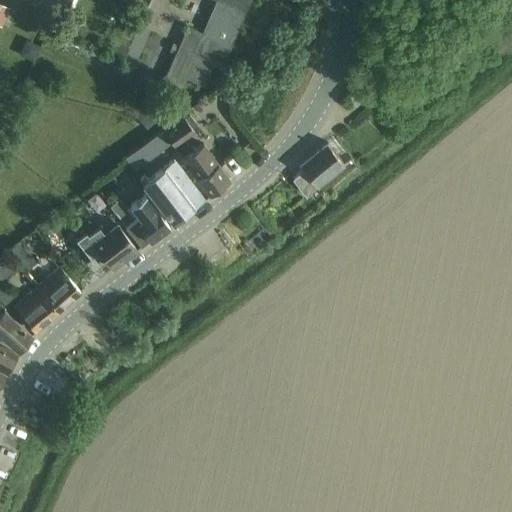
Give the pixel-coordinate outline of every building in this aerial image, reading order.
[(170,66),(163,84),(181,92),(187,78),(203,84),(204,81),(215,59),(222,62),(250,0),(217,0),(203,33),(194,28),(187,26),(178,46),(169,66),(170,66)] [(0,3),(0,24),(2,26),(9,8),(0,3)] [(353,127),(369,114),(361,103),(344,116),(353,127)] [(187,113),(163,131),(181,155),(191,147),(184,138),(198,127),(187,113)] [(344,161),(327,141),(300,164),(304,169),(293,178),(306,193),(344,161)] [(230,182),(205,148),(202,144),(195,150),(183,159),(211,196),(230,182)] [(205,200),(174,159),(154,174),(147,179),(143,173),(139,176),(174,223),(205,200)] [(146,194),(131,205),(127,208),(120,199),(110,206),(126,227),(141,247),(150,240),(151,241),(170,226),(146,194)] [(79,239),(77,240),(92,259),(93,258),(101,252),(104,256),(113,268),(138,250),(126,234),(118,223),(105,233),(100,226),(88,234),(87,233),(79,239)] [(33,267),(14,245),(7,251),(26,273),(33,267)] [(36,286),(59,312),(81,292),(59,266),(36,286)] [(4,282),(0,285),(0,298),(7,306),(17,296),(4,282)] [(36,331),(59,312),(36,286),(14,306),(36,331)] [(33,335),(7,313),(1,309),(0,309),(0,334),(20,351),(33,335)] [(0,367),(7,371),(17,354),(0,344),(0,367)]
